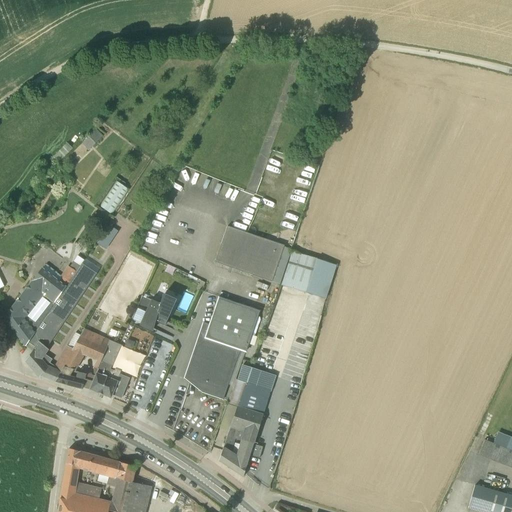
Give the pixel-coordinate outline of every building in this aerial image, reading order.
[(88,151),(102,138),(96,130),(81,144),(88,151)] [(55,154),(60,159),(73,147),(68,141),(55,154)] [(86,158),(96,166),(101,158),(91,151),(86,158)] [(99,206),(110,214),(127,189),(116,181),(99,206)] [(109,226),(105,232),(112,237),(116,231),(109,226)] [(272,282),(283,250),(284,246),(227,226),(215,263),(272,282)] [(291,251),(281,286),(325,298),(335,266),(291,251)] [(63,277),(46,264),(5,318),(26,346),(52,308),(77,270),(77,269),(79,266),(74,262),(63,277)] [(40,376),(48,379),(52,372),(45,369),(39,361),(43,356),(47,350),(46,348),(96,274),(81,264),(28,343),(35,348),(25,361),(39,378),(40,376)] [(176,300),(163,294),(160,304),(142,296),(131,320),(153,329),(155,322),(164,326),(175,303),(176,300)] [(209,325),(203,323),(184,378),(202,393),(222,400),(239,350),(246,352),(259,311),(219,297),(209,325)] [(91,381),(85,379),(86,374),(71,370),(83,354),(95,359),(97,360),(93,368),(94,374),(96,369),(99,362),(97,361),(102,349),(106,340),(102,339),(83,330),(80,335),(75,333),(67,346),(52,372),(48,379),(52,381),(55,382),(72,387),(72,388),(74,388),(76,388),(82,389),(83,387),(88,389),(91,381)] [(107,396),(111,398),(112,395),(121,399),(129,378),(119,374),(121,371),(115,369),(115,371),(111,370),(112,366),(113,366),(121,345),(106,340),(102,349),(97,361),(99,362),(96,369),(94,374),(93,375),(92,378),(91,381),(88,389),(94,391),(94,393),(97,394),(99,393),(102,394),(102,396),(105,397),(107,396)] [(228,402),(239,405),(238,409),(262,416),(270,391),(273,382),(274,376),(242,365),(238,381),(235,380),(228,402)] [(250,455),(259,458),(263,447),(253,444),(262,416),(238,409),(222,451),(218,461),(243,477),(250,455)] [(511,468),(511,451),(484,440),(478,455),(511,468)] [(102,488),(76,482),(78,467),(99,472),(103,458),(69,449),(64,473),(62,486),(74,488),(73,493),(90,497),(94,498),(94,499),(99,500),(102,488)] [(99,472),(108,475),(106,485),(115,487),(111,502),(110,502),(109,509),(118,511),(144,511),(150,487),(132,483),(135,467),(103,458),(99,472)] [(511,511),(511,495),(476,485),(469,508),(483,511),(511,511)] [(118,511),(109,509),(110,502),(99,500),(94,499),(94,498),(90,497),(73,493),(74,488),(62,486),(60,500),(57,511),(118,511)]
